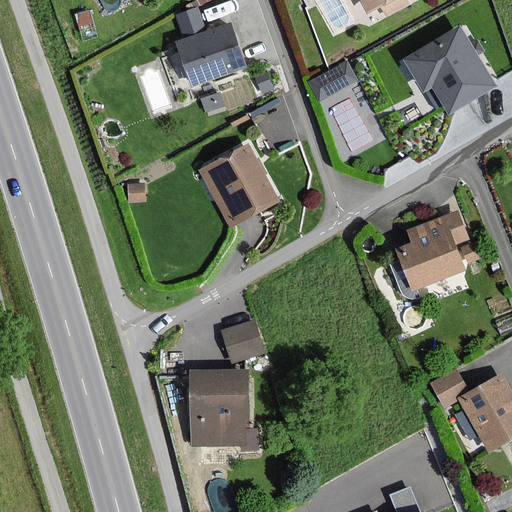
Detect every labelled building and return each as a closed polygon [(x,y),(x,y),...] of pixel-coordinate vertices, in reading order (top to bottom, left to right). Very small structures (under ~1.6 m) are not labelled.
[(392,0),(358,0),(367,14),(392,0)] [(243,67),(227,24),(205,32),(197,8),(177,15),(186,38),(174,42),(190,87),(243,67)] [(494,87),(459,26),(403,58),(424,94),(433,89),(447,113),(494,87)] [(356,81),(346,63),(309,83),(319,101),(356,81)] [(276,203),(246,146),(201,172),(230,228),(276,203)] [(468,244),(467,241),(456,213),(407,232),(411,244),(395,251),(411,291),(463,270),(461,267),(481,259),(474,242),(468,244)] [(254,322),(222,331),(231,362),(263,353),(254,322)] [(468,393),(455,370),(430,384),(444,408),(459,400),(487,452),(511,439),(511,396),(500,375),(468,393)] [(247,429),(246,372),(192,372),(193,446),(245,445),(245,451),(258,451),(257,429),(247,429)]
